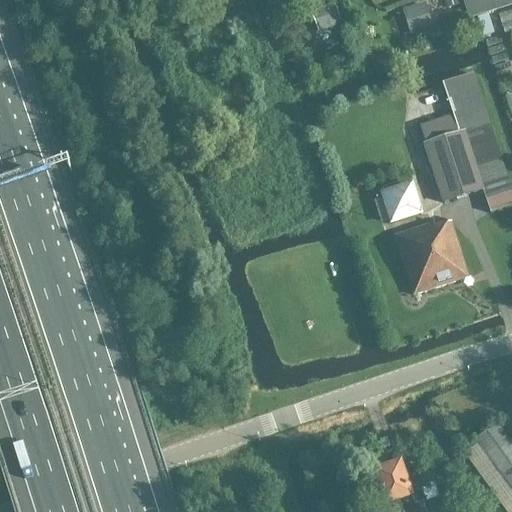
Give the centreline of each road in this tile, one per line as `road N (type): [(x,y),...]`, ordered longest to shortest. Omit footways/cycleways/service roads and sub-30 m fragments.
road 1 (tertiary): [(7,511),(511,344)]
road 2 (motorway): [(121,511),(0,151)]
road 3 (motorway): [(0,347),(53,511)]
